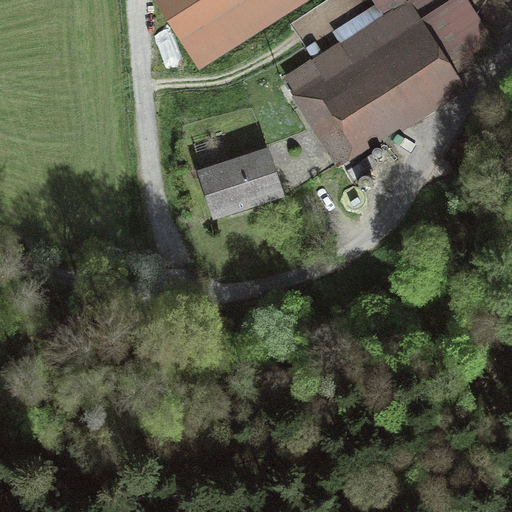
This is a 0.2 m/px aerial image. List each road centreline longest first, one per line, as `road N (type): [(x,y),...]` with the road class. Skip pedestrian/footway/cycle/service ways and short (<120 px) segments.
road 1 (track): [(511,58),(460,110),(384,220),(298,273),(167,294),(0,266)]
road 2 (track): [(0,341),(167,294)]
road 3 (track): [(143,86),(219,79),(295,38)]
